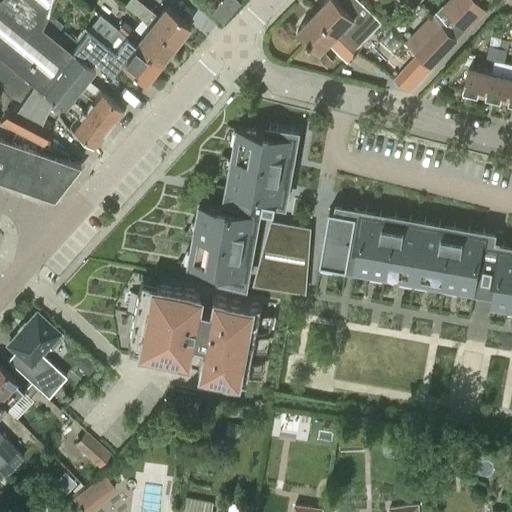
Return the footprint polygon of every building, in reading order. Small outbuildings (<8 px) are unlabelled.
[(0,0),(0,85),(8,96),(9,95),(20,101),(53,118),(56,114),(54,113),(62,104),(69,94),(77,84),(93,65),(82,56),(73,48),(54,33),(42,24),(53,0),(0,0)] [(126,0),(124,4),(148,24),(148,23),(173,44),(188,25),(164,5),(156,14),(138,0),(126,0)] [(231,19),(241,0),(223,0),(217,11),(231,19)] [(339,0),(326,0),(316,11),(328,23),(337,32),(355,15),(339,0)] [(446,0),(433,14),(457,37),(466,29),(467,30),(487,10),(477,0),(446,0)] [(320,50),(337,32),(328,23),(316,11),(298,29),(320,50)] [(458,38),(457,37),(433,14),(432,13),(405,41),(431,67),(458,38)] [(124,20),(117,28),(128,37),(135,29),(124,20)] [(158,62),(173,44),(148,23),(148,24),(133,42),(158,62)] [(125,41),(128,37),(117,28),(102,46),(85,33),(73,48),(82,56),(86,50),(113,72),(121,62),(143,80),(158,62),(133,42),(130,45),(125,41)] [(353,34),(346,41),(357,50),(363,44),(353,34)] [(348,59),(357,50),(346,41),(339,49),(348,59)] [(490,44),(486,57),(495,59),(498,46),(490,44)] [(498,46),(495,59),(504,61),(508,49),(498,46)] [(463,88),(486,94),(492,70),(469,65),(463,88)] [(511,90),(511,75),(492,70),(486,94),(509,100),(511,90)] [(77,84),(69,94),(108,125),(122,107),(98,87),(91,95),(77,84)] [(0,112),(8,96),(0,85),(0,112)] [(108,125),(69,94),(62,104),(54,113),(56,114),(63,105),(75,115),(69,123),(94,142),(108,125)] [(9,95),(8,96),(0,112),(0,161),(20,101),(9,95)] [(20,101),(0,161),(0,176),(26,185),(41,139),(53,118),(20,101)] [(292,135),(238,125),(237,128),(243,129),(241,140),(235,139),(232,158),(237,159),(235,170),(230,169),(227,187),(232,188),(229,207),(200,202),(196,220),(202,221),(200,232),(194,231),(191,249),(197,250),(195,261),(189,260),(189,263),(243,273),(243,270),(241,270),(243,255),(246,256),(248,241),(246,240),(249,226),(251,226),(254,213),(259,214),(260,207),(274,210),(276,201),(269,199),(270,195),(281,196),(283,182),(281,181),(284,167),(286,167),(289,152),(286,152),(289,137),(291,138),(292,135)] [(68,153),(41,139),(26,185),(51,194),(79,160),(66,156),(68,153)] [(357,212),(330,207),(320,261),(321,261),(322,256),(334,258),(333,263),(347,266),(357,212)] [(511,249),(501,247),(500,254),(481,251),(484,234),(469,231),(469,234),(454,231),(454,229),(440,226),(439,229),(424,226),(425,224),(422,223),(422,226),(407,223),(408,221),(393,218),(392,220),(378,218),(378,215),(363,213),(354,267),(372,270),(373,264),(384,266),(383,272),(401,275),(402,270),(413,272),(412,277),(416,278),(417,272),(428,274),(427,280),(445,283),(446,278),(457,280),(456,285),(474,288),(476,281),(495,284),(492,301),(510,305),(511,299),(511,249)] [(309,228),(271,222),(267,247),(305,254),(309,228)] [(303,287),(307,262),(262,254),(257,280),(303,287)] [(270,326),(271,325),(257,322),(261,301),(274,303),(275,302),(210,290),(208,302),(195,300),(197,288),(154,280),(154,284),(141,281),(139,289),(136,289),(127,334),(131,335),(130,342),(143,345),(142,349),(162,352),(185,356),(189,336),(201,338),(196,367),(261,379),(261,377),(248,375),(252,353),(265,356),(265,355),(252,352),(257,323),(270,326)] [(13,348),(6,356),(46,393),(64,373),(39,350),(46,342),(49,345),(58,336),(55,333),(56,331),(34,311),(6,341),(13,348)] [(0,400),(7,407),(24,389),(13,379),(15,378),(0,363),(0,400)] [(100,393),(84,383),(69,407),(86,416),(100,393)] [(363,442),(363,427),(340,427),(340,442),(363,442)] [(0,450),(14,465),(24,455),(0,430),(0,450)] [(109,454),(85,433),(75,444),(99,465),(109,454)] [(0,470),(4,474),(14,465),(0,450),(0,470)] [(74,498),(83,511),(114,487),(105,475),(74,498)] [(210,511),(213,501),(184,495),(180,511),(210,511)]
